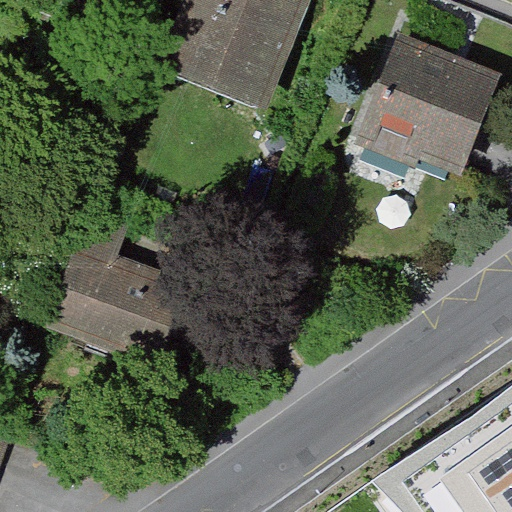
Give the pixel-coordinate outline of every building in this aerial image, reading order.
[(194,0),(165,75),(268,116),(313,3),(305,0),(194,0)] [(363,148),(465,185),(504,77),(401,41),(363,148)] [(49,332),(160,377),(195,290),(123,261),(136,229),(87,209),(66,260),(77,265),(49,332)] [(511,511),(511,391),(373,481),(399,511),(511,511)] [(0,483),(15,440),(0,434),(0,483)]
